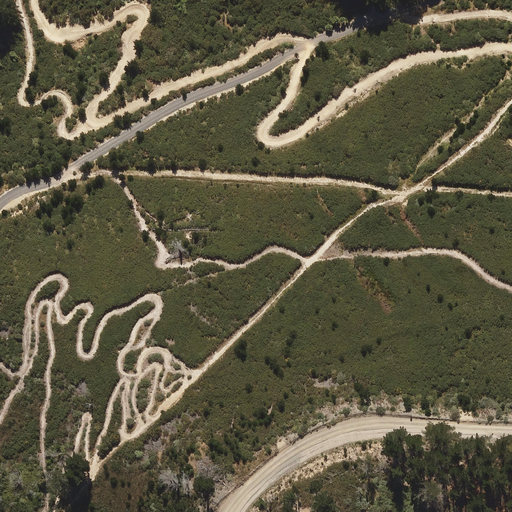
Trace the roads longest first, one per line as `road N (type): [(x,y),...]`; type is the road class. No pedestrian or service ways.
road 1 (track): [(0,206),(176,102),(434,0)]
road 2 (track): [(231,511),(269,472),(330,436),(394,426),(511,434)]
